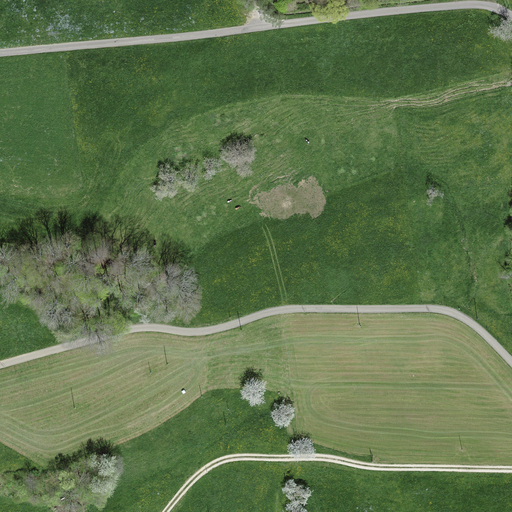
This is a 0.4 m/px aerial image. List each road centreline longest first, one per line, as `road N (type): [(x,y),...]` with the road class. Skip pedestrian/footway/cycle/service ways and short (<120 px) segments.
road 1 (unclassified): [(511,359),(458,316),(320,306),(196,333),(135,330),(60,343),(0,363)]
road 2 (unclassified): [(0,52),(453,5),(486,4),(511,16)]
road 3 (track): [(168,511),(218,462),(247,456),(511,469)]
